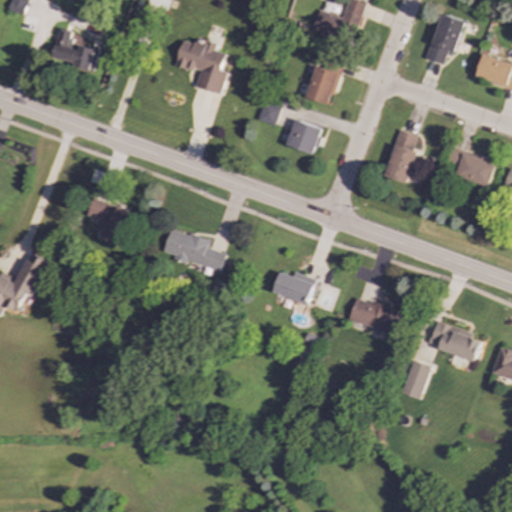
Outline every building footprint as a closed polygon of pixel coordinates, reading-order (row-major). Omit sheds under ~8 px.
[(28,0),(11,0),(9,11),(25,16),(28,0)] [(319,10),(312,29),(350,43),(365,3),(357,0),(348,0),(342,18),(319,10)] [(454,53),(465,22),(441,13),(426,59),(442,65),(447,51),(454,53)] [(99,49),(77,46),(77,44),(70,42),(72,31),(59,29),(54,62),(96,68),(99,49)] [(221,94),(228,72),(222,70),(227,54),(215,51),(217,45),(198,39),(196,45),(184,41),(176,65),(201,73),(196,87),(221,94)] [(511,63),(483,54),(475,78),(511,90),(511,63)] [(328,105),(341,70),(318,62),(305,97),(328,105)] [(257,121),(275,125),(280,108),(262,104),(257,121)] [(314,154),(323,129),(296,119),(287,146),(314,154)] [(384,176),(407,184),(417,152),(412,151),(417,135),(399,130),(384,176)] [(489,186),(496,164),(449,149),(445,165),(457,169),(455,176),(489,186)] [(511,172),(508,171),(502,194),(511,196),(511,172)] [(85,219),(113,227),(110,237),(126,242),(135,213),(91,200),(85,219)] [(226,254),(209,249),(211,241),(171,229),(163,254),(221,271),(226,254)] [(0,316),(1,317),(6,306),(19,312),(27,294),(34,297),(50,262),(31,253),(17,282),(0,273),(0,316)] [(317,280),(295,272),(294,276),(281,272),(274,292),(308,305),(317,280)] [(349,320),(399,336),(406,313),(356,298),(349,320)] [(473,333),(437,321),(428,345),(475,361),(482,342),(471,338),(473,333)] [(511,351),(500,348),(492,373),(511,380),(511,351)] [(403,395),(422,399),(431,366),(412,361),(403,395)]
